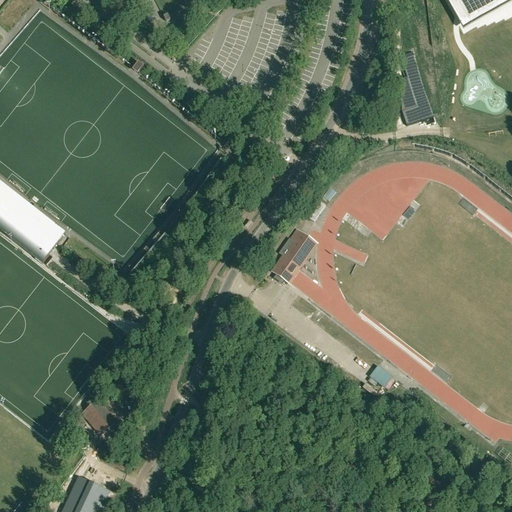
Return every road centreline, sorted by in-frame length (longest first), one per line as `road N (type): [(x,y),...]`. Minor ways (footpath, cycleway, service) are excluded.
road 1 (unclassified): [(141,511),(231,276),(306,164)]
road 2 (residential): [(306,164),(357,75),(369,0)]
